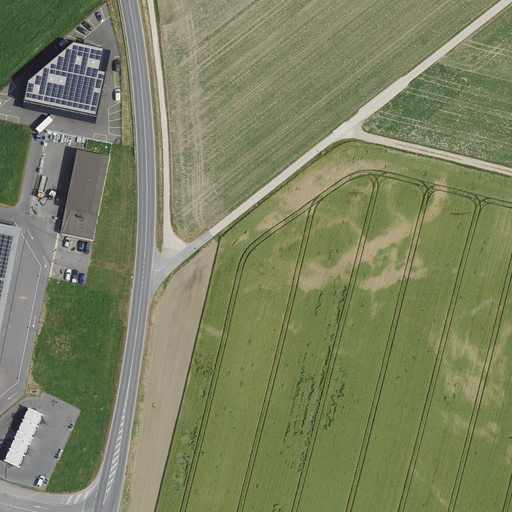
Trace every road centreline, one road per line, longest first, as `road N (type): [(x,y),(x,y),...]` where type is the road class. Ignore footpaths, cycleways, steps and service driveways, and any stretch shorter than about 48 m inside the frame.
road 1 (secondary): [(128,0),(147,193),(136,335),(107,511)]
road 2 (track): [(167,266),(166,142),(149,0)]
road 3 (track): [(511,172),(342,132)]
